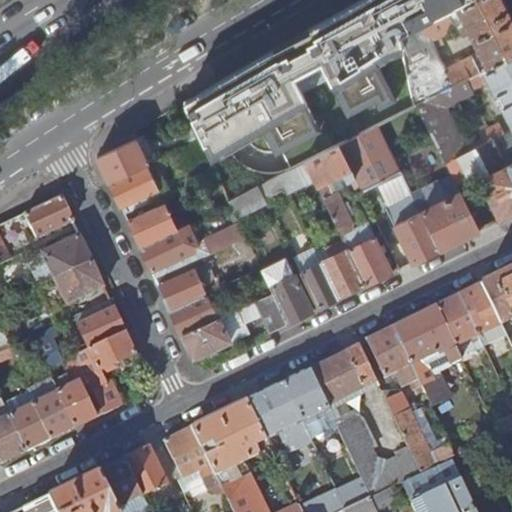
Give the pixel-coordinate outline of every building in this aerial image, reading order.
[(182,103),(188,115),(199,139),(207,156),(263,122),(272,137),(317,114),(299,77),(325,64),(344,101),(372,87),(376,95),(394,86),(374,47),(400,35),(469,0),(359,0),(336,13),(215,83),(216,84),(190,99),(189,98),(182,103)] [(511,55),(511,21),(501,0),(469,0),(400,35),(414,105),(464,80),(480,72),(474,60),(448,73),(431,39),(464,24),(471,38),(465,41),(467,46),(473,43),(486,68),(511,55)] [(511,55),(486,68),(482,71),(494,96),(498,94),(500,98),(494,101),(497,106),(499,105),(511,130),(511,129),(511,55)] [(464,80),(414,105),(445,162),(466,151),(443,107),(471,93),(464,80)] [(188,115),(179,119),(190,143),(199,139),(188,115)] [(399,171),(376,124),(338,145),(351,171),(359,188),(361,192),(376,183),(399,171)] [(479,133),(484,143),(493,138),(502,134),(497,124),(479,133)] [(509,149),(503,134),(502,134),(493,138),(503,159),(509,156),(506,150),(509,149)] [(470,176),(504,160),(503,159),(493,138),(484,143),(466,151),(445,162),(450,174),(456,185),(471,177),(470,176)] [(134,139),(96,157),(108,181),(146,163),(152,160),(148,152),(141,155),(134,139)] [(186,145),(202,178),(215,172),(199,139),(190,143),(186,145)] [(316,187),(324,183),(346,173),(351,171),(338,145),(304,162),(308,170),(316,187)] [(304,162),(278,175),(281,182),(308,170),(304,162)] [(146,163),(108,181),(120,207),(158,189),(146,163)] [(498,220),(511,213),(511,176),(507,166),(478,179),(498,220)] [(354,190),(359,188),(351,171),(346,173),(354,190)] [(411,194),(399,171),(376,183),(386,207),(411,194)] [(447,199),(461,193),(456,185),(450,174),(438,180),(447,199)] [(438,249),(479,230),(462,195),(461,193),(447,199),(438,180),(420,189),(429,208),(420,212),(438,249)] [(326,207),(333,203),(324,183),(316,187),(326,207)] [(235,216),(265,201),(257,184),(228,199),(229,203),(235,216)] [(411,194),(420,212),(429,208),(420,189),(411,194)] [(412,262),(438,249),(420,212),(411,194),(386,207),(384,208),(412,262)] [(65,210),(59,197),(23,215),(34,240),(71,222),(65,210)] [(364,286),(390,273),(366,222),(352,229),(339,201),(333,203),(326,207),(342,241),(364,286)] [(126,220),(139,246),(176,228),(164,203),(126,220)] [(207,253),(245,235),(238,221),(200,239),(207,253)] [(139,246),(151,271),(193,252),(196,243),(186,223),(176,228),(139,246)] [(83,248),(77,235),(41,253),(45,262),(52,278),(89,260),(83,248)] [(337,299),(364,286),(342,241),(324,249),(328,258),(319,262),(337,299)] [(315,253),(319,262),(328,258),(324,249),(315,253)] [(154,278),(157,285),(194,268),(193,267),(203,262),(211,279),(216,277),(217,277),(209,259),(210,259),(207,253),(154,278)] [(286,324),(310,312),(284,255),(259,266),(271,290),(286,324)] [(96,274),(89,260),(52,278),(39,284),(35,286),(43,304),(61,296),(65,304),(102,287),(96,274)] [(52,278),(45,262),(32,268),(39,284),(52,278)] [(214,287),(219,285),(216,277),(211,279),(203,262),(193,267),(194,268),(157,285),(169,309),(206,291),(214,287)] [(317,309),(337,299),(319,262),(299,271),(317,309)] [(511,318),(511,269),(481,284),(500,324),(511,318)] [(500,324),(481,284),(458,295),(477,335),(500,324)] [(218,316),(226,312),(214,287),(206,291),(218,316)] [(269,332),(286,324),(271,290),(226,312),(218,316),(181,334),(192,359),(246,332),(242,322),(260,313),(269,332)] [(169,309),(181,334),(218,316),(206,291),(169,309)] [(458,295),(435,307),(454,347),(477,335),(458,295)] [(111,306),(108,300),(72,317),(75,324),(111,306)] [(118,321),(111,306),(75,324),(87,349),(123,332),(118,321)] [(392,328),(424,395),(430,407),(449,398),(437,373),(461,361),(459,357),(454,347),(435,307),(392,328)] [(500,324),(477,335),(482,346),(505,334),(500,324)] [(392,328),(365,341),(383,378),(392,374),(396,381),(404,383),(408,381),(413,392),(416,391),(419,397),(424,395),(392,328)] [(54,353),(44,331),(31,337),(36,349),(41,360),(54,353)] [(134,355),(123,332),(87,349),(73,355),(102,414),(121,404),(110,381),(106,383),(102,374),(115,367),(115,364),(134,355)] [(477,335),(454,347),(459,357),(482,346),(477,335)] [(31,337),(21,342),(26,354),(36,349),(31,337)] [(356,345),(307,369),(325,406),(331,403),(375,383),(356,345)] [(0,361),(9,357),(5,349),(0,351),(0,361)] [(307,369),(280,382),(301,422),(327,410),(325,406),(307,369)] [(89,420),(95,417),(77,380),(55,391),(73,428),(89,420)] [(280,382),(244,400),(264,440),(276,434),(301,422),(280,382)] [(63,433),(73,428),(55,391),(31,403),(49,440),(63,433)] [(399,392),(383,400),(407,448),(419,473),(451,458),(454,457),(448,445),(444,435),(438,438),(439,448),(428,453),(399,392)] [(0,464),(13,457),(25,451),(8,414),(0,398),(0,464)] [(244,400),(190,426),(218,482),(232,511),(300,511),(296,504),(280,511),(265,511),(240,462),(255,456),(257,452),(254,445),(264,440),(244,400)] [(25,451),(49,440),(31,403),(8,414),(25,451)] [(325,406),(327,410),(331,419),(348,411),(345,406),(335,410),(331,403),(325,406)] [(327,410),(301,422),(305,431),(331,419),(327,410)] [(331,419),(368,496),(369,497),(401,482),(419,473),(407,448),(393,454),(395,459),(384,463),(374,461),(368,449),(372,446),(360,420),(349,410),(348,411),(331,419)] [(301,422),(276,434),(281,446),(306,434),(305,431),(301,422)] [(190,426),(162,440),(181,479),(196,472),(201,483),(204,489),(218,482),(190,426)] [(454,457),(461,454),(455,442),(448,445),(454,457)] [(148,447),(123,459),(141,496),(166,484),(148,447)] [(476,511),(451,458),(419,473),(401,482),(415,511),(476,511)] [(123,459),(98,471),(116,507),(141,496),(123,459)] [(98,471),(47,496),(54,511),(118,511),(116,507),(98,471)] [(181,479),(175,481),(181,493),(201,483),(196,472),(181,479)] [(54,511),(47,496),(23,508),(24,511),(54,511)] [(116,507),(118,511),(148,511),(141,496),(116,507)] [(343,508),(340,510),(341,511),(376,511),(369,497),(368,496),(343,508)] [(308,511),(337,511),(340,510),(343,508),(338,498),(308,511)]
